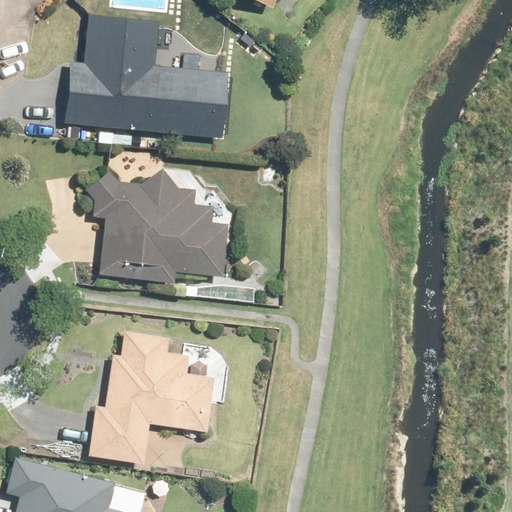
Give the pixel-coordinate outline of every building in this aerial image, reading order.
[(242,0),(263,9),(266,0),(242,0)] [(61,61),(56,123),(220,136),(225,73),(147,66),(151,21),(82,15),(78,62),(61,61)] [(112,180),(104,171),(80,191),(89,201),(87,216),(103,218),(96,271),(164,279),(165,269),(214,275),(220,223),(204,221),(206,207),(185,205),(186,190),(169,188),(152,168),(133,183),(112,180)] [(90,407),(83,453),(134,460),(139,421),(197,429),(204,378),(179,375),(182,356),(158,353),(160,336),(115,330),(112,353),(105,352),(97,408),(90,407)] [(108,484),(10,457),(0,492),(16,496),(11,511),(120,511),(102,507),(108,484)]
